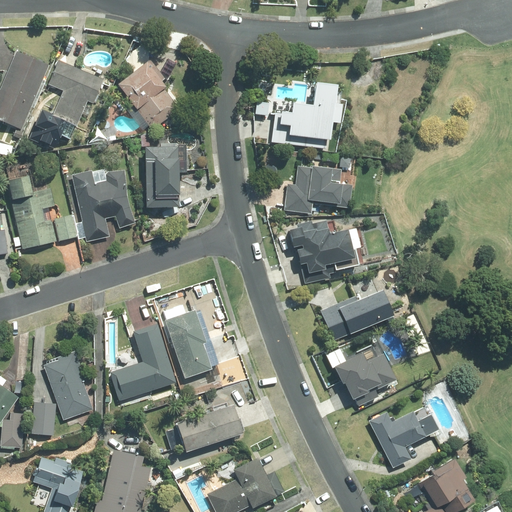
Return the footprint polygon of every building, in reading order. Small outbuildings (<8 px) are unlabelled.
[(48,66),(15,52),(0,88),(0,121),(21,130),(48,66)] [(102,80),(58,61),(48,84),(62,91),(51,117),(75,127),(86,101),(92,104),(102,80)] [(181,105),(147,61),(116,85),(150,129),(181,105)] [(310,106),(291,104),(289,114),(274,112),(271,142),(328,149),(331,123),(338,123),(340,105),(331,104),(333,86),(312,84),(310,106)] [(159,148),(143,148),(144,208),(176,207),(175,173),(184,172),(183,145),(159,146),(159,148)] [(309,168),(296,167),(294,185),(286,184),(283,211),(310,214),(310,211),(329,214),(330,206),(348,208),(351,186),(338,184),(340,169),(314,166),(314,167),(309,167),(309,168)] [(126,197),(123,171),(107,172),(105,175),(105,181),(93,184),(90,171),(71,176),(85,242),(108,237),(104,219),(114,217),(118,228),(133,223),(129,208),(126,197)] [(26,177),(6,182),(22,250),(56,242),(51,220),(43,222),(40,209),(53,206),(49,189),(30,194),(26,177)] [(76,237),(71,215),(54,219),(59,241),(76,237)] [(296,228),(287,231),(291,248),(299,246),(300,249),(294,251),(298,265),(304,263),(308,283),(329,278),(327,272),(356,265),(352,249),(349,250),(344,230),(328,234),(325,221),(311,224),(310,221),(295,225),(296,228)] [(354,297),(319,311),(332,341),(392,317),(381,290),(356,300),(354,297)] [(193,310),(163,320),(183,379),(210,369),(201,344),(204,343),(193,310)] [(142,361),(109,373),(118,401),(174,382),(155,324),(132,332),(142,361)] [(57,360),(42,365),(62,421),(92,410),(77,369),(79,368),(73,351),(56,358),(57,360)] [(359,353),(331,366),(340,384),(342,383),(350,400),(355,397),(359,405),(376,397),(373,390),(394,380),(381,353),(363,361),(359,353)] [(0,422),(17,398),(0,385),(0,422)] [(54,405),(33,403),(30,434),(52,436),(54,405)] [(182,447),(184,453),(241,434),(231,405),(226,406),(225,403),(211,407),(210,403),(182,413),(184,421),(175,424),(176,428),(165,432),(171,450),(182,447)] [(385,413),(368,421),(392,467),(408,459),(402,447),(435,430),(423,407),(411,413),(411,412),(390,422),(385,413)] [(3,420),(1,446),(21,448),(24,414),(9,413),(9,421),(3,420)] [(89,511),(139,511),(149,469),(139,467),(142,457),(112,451),(101,500),(93,499),(89,511)] [(43,511),(68,511),(83,472),(41,457),(32,481),(39,484),(32,504),(44,508),(43,511)] [(275,496),(255,458),(232,470),(236,479),(206,495),(214,511),(236,511),(250,506),(251,508),(275,496)] [(464,478),(452,459),(430,472),(431,475),(418,483),(433,507),(437,505),(439,504),(444,511),(452,511),(472,500),(460,480),(464,478)]
